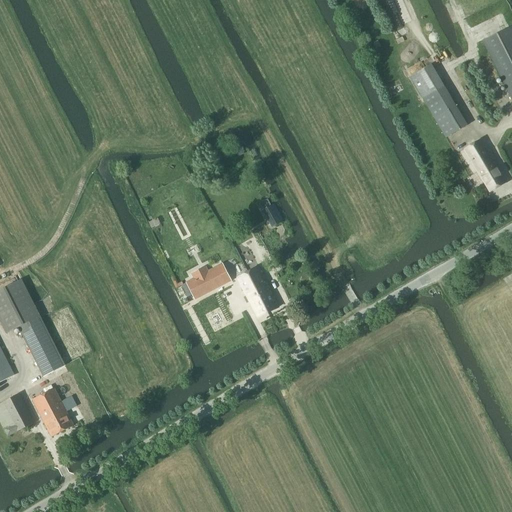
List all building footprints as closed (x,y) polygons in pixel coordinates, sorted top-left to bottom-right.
[(511,98),(511,27),(511,26),(483,41),(511,98)] [(446,138),(467,125),(430,64),(409,77),(446,138)] [(464,150),(490,193),(505,183),(480,140),(464,150)] [(243,154),(244,151),(243,148),(240,147),(236,149),(235,151),(237,155),(240,156),(243,154)] [(272,227),(281,223),(271,205),(263,210),(272,227)] [(187,298),(193,295),(195,299),(231,281),(223,264),(181,286),(187,298)] [(258,267),(248,272),(268,312),(278,307),(258,267)] [(248,272),(237,277),(257,318),(268,312),(248,272)] [(65,366),(22,280),(0,290),(0,320),(7,333),(19,327),(43,376),(65,366)] [(0,382),(14,375),(0,346),(0,382)] [(54,388),(32,400),(40,415),(51,437),(73,426),(66,412),(76,406),(71,396),(61,401),(54,388)] [(0,420),(8,436),(34,423),(19,394),(0,403),(0,420)]
